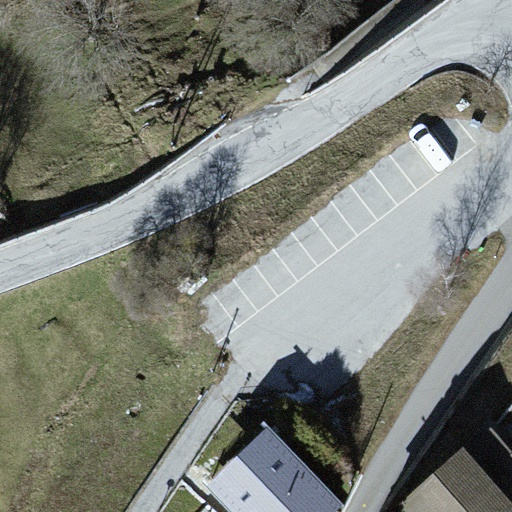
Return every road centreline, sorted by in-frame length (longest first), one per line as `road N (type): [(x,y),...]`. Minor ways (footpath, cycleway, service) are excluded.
road 1 (tertiary): [(0,271),(253,162),(468,20),(511,9)]
road 2 (residential): [(511,161),(246,367),(142,511)]
road 3 (unclassified): [(511,273),(364,511)]
